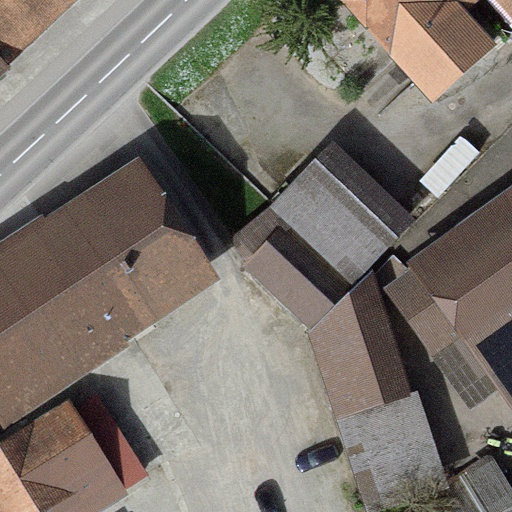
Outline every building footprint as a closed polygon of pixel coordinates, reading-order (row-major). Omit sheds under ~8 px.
[(0,0),(0,65),(0,64),(0,30),(31,0),(0,0)] [(475,44),(435,0),(511,0),(511,1),(511,0),(357,0),(401,48),(395,53),(426,88),(475,44)] [(276,206),(353,279),(394,236),(317,163),(276,206)] [(73,346),(188,270),(135,191),(0,280),(0,389),(3,393),(62,353),(67,361),(79,354),(73,346)] [(305,333),(354,284),(274,208),(232,240),(249,261),(246,264),(292,311),(287,316),(305,333)] [(511,380),(511,216),(401,296),(469,391),(498,371),(508,384),(511,380)] [(393,397),(389,398),(354,289),(310,333),(368,511),(425,494),(393,397)] [(0,511),(82,511),(140,476),(96,406),(69,423),(65,416),(0,456),(0,511)] [(511,511),(511,496),(494,466),(415,511),(511,511)]
